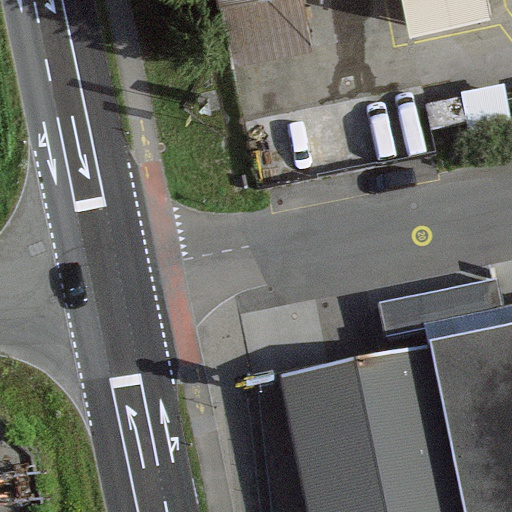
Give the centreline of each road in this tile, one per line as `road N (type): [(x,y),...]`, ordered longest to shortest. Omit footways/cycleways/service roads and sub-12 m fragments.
road 1 (residential): [(106,292),(170,263),(511,197)]
road 2 (secondary): [(46,0),(106,292)]
road 3 (secondary): [(106,292),(151,511)]
